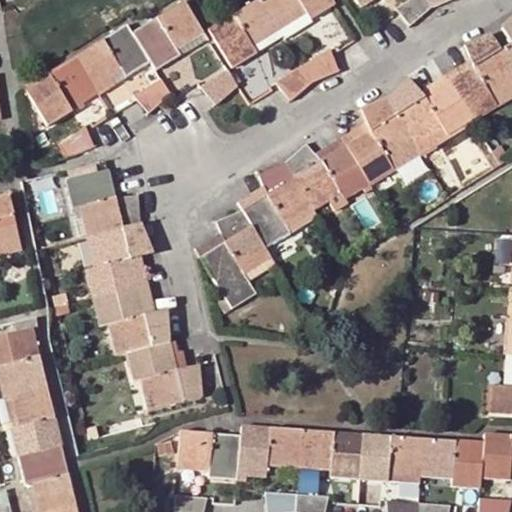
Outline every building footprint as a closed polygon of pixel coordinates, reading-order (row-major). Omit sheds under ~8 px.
[(317,14),(331,5),(327,0),(256,0),(206,32),(229,69),(242,61),(252,54),(248,48),(260,41),(257,35),(272,25),(288,15),(291,22),(303,14),(307,21),(317,14)] [(351,0),(356,8),(368,0),(351,0)] [(423,0),(408,0),(392,10),(407,27),(429,8),(423,0)] [(423,0),(429,8),(449,0),(423,0)] [(123,27),(21,90),(45,127),(68,112),(64,106),(69,103),(75,99),(70,91),(85,82),(100,73),(105,80),(110,77),(119,71),(123,78),(128,75),(146,63),(153,73),(177,58),(172,50),(184,42),(180,35),(195,25),(181,4),(129,37),(123,27)] [(291,22),(276,31),(280,37),(282,41),(309,24),(307,21),(303,14),(291,22)] [(276,31),(291,22),(288,15),(272,25),(276,31)] [(221,246),(198,260),(229,310),(254,295),(247,283),(239,272),(266,256),(262,250),(269,246),(287,235),(281,227),(295,218),(292,212),(306,203),(321,193),(325,200),(337,192),(342,201),(358,190),(366,186),(390,170),(384,161),(398,154),(394,148),(409,139),(423,130),(427,136),(440,127),(445,136),(492,105),(487,98),(499,91),(494,85),(511,75),(511,73),(511,18),(496,33),(462,48),(467,61),(470,70),(446,85),(435,91),(423,99),(417,93),(406,82),(385,101),(360,112),(363,123),(367,134),(343,149),(331,156),(320,163),(303,145),(282,166),(257,175),(260,187),(263,198),(240,213),(214,223),(218,236),(221,246)] [(195,25),(180,35),(184,42),(172,50),(177,58),(183,54),(205,41),(195,25)] [(248,48),(252,54),(280,37),(276,31),(272,25),(257,35),(260,41),(248,48)] [(326,52),(272,85),(287,102),(308,83),(335,73),(326,52)] [(470,70),(467,61),(455,69),(441,78),(446,85),(470,70)] [(197,88),(210,107),(234,87),(224,72),(197,88)] [(85,82),(90,89),(94,98),(115,85),(110,77),(105,80),(100,73),(85,82)] [(511,98),(511,75),(494,85),(499,91),(487,98),(492,105),(495,109),(511,98)] [(446,85),(441,78),(431,84),(417,93),(423,99),(435,91),(446,85)] [(157,81),(132,99),(146,115),(167,96),(157,81)] [(70,91),(75,99),(90,89),(85,82),(70,91)] [(338,140),(343,149),(367,134),(363,123),(350,132),(338,140)] [(409,139),(420,156),(448,139),(445,136),(440,127),(427,136),(423,130),(409,139)] [(90,149),(81,130),(55,145),(63,159),(90,149)] [(384,161),(390,170),(392,174),(420,156),(409,139),(394,148),(398,154),(384,161)] [(49,163),(63,159),(55,145),(43,151),(49,163)] [(482,156),(482,158),(489,170),(506,159),(498,146),(490,152),(482,156)] [(112,191),(107,171),(63,181),(70,209),(77,207),(81,221),(88,219),(97,253),(89,255),(93,270),(85,271),(99,326),(104,326),(107,337),(114,336),(119,356),(124,355),(131,383),(139,381),(142,395),(150,394),(154,411),(200,400),(197,367),(185,370),(175,372),(168,344),(165,315),(153,316),(143,317),(129,261),(139,257),(150,253),(138,226),(137,198),(114,198),(112,191)] [(38,178),(24,182),(29,201),(43,198),(38,178)] [(366,186),(358,190),(362,196),(370,191),(366,186)] [(234,203),(240,213),(263,198),(260,187),(248,195),(234,203)] [(306,203),(310,210),(325,200),(321,193),(306,203)] [(0,200),(0,246),(18,242),(6,198),(0,200)] [(281,227),(287,235),(316,218),(310,210),(306,203),(292,212),(295,218),(281,227)] [(88,219),(81,221),(89,255),(97,253),(88,219)] [(0,253),(20,249),(18,242),(0,246),(0,253)] [(269,246),(262,250),(266,256),(268,259),(275,255),(269,246)] [(239,272),(247,283),(273,267),(268,259),(266,256),(239,272)] [(139,257),(129,261),(143,317),(153,316),(150,304),(142,271),(139,257)] [(487,415),(511,416),(511,292),(510,323),(511,323),(511,389),(502,388),(489,387),(487,415)] [(63,293),(52,296),(55,309),(66,306),(63,293)] [(66,306),(55,309),(57,316),(68,313),(66,306)] [(74,511),(34,345),(30,330),(0,337),(0,367),(1,367),(3,374),(5,380),(12,378),(16,396),(20,412),(13,414),(16,422),(17,429),(10,431),(23,486),(31,484),(32,490),(34,498),(41,496),(45,511),(74,511)] [(113,358),(119,356),(114,336),(107,337),(113,358)] [(505,356),(511,356),(511,337),(501,336),(500,356),(505,356)] [(173,343),(168,344),(175,372),(185,370),(183,360),(181,351),(175,353),(173,343)] [(511,356),(505,356),(502,388),(511,389),(511,356)] [(12,378),(5,380),(9,398),(16,396),(12,378)] [(147,413),(154,411),(150,394),(142,395),(147,413)] [(16,396),(9,398),(13,414),(20,412),(16,396)] [(93,426),(83,429),(86,441),(97,439),(93,426)] [(238,438),(177,433),(175,459),(193,460),(193,470),(208,471),(208,479),(228,481),(235,481),(235,478),(236,470),(264,472),(264,465),(280,466),(280,457),(297,458),(315,460),(314,468),(329,469),(328,478),(335,478),(378,482),(385,482),(385,473),(401,474),(402,466),(419,468),(436,469),(434,476),(446,477),(450,477),(449,488),(479,490),(479,479),(507,481),(508,471),(511,471),(511,437),(482,435),(481,445),(239,427),(238,438)] [(236,470),(235,478),(295,482),(296,467),(297,458),(280,457),(280,466),(264,465),(264,472),(236,470)] [(297,458),(296,467),(314,468),(315,460),(297,458)] [(193,460),(175,459),(174,469),(193,470),(193,460)] [(418,475),(419,468),(402,466),(401,474),(385,473),(385,482),(418,485),(418,475)] [(418,475),(434,476),(436,469),(419,468),(418,475)] [(0,511),(8,511),(4,492),(0,493),(0,511)] [(253,493),(254,497),(264,496),(264,511),(322,511),(325,499),(253,493)] [(38,511),(45,511),(41,496),(34,498),(38,511)] [(264,511),(264,496),(254,497),(254,511),(264,511)] [(173,511),(201,511),(205,499),(174,497),(173,511)] [(506,511),(508,502),(478,501),(476,511),(506,511)] [(447,511),(448,507),(385,502),(385,511),(447,511)]
